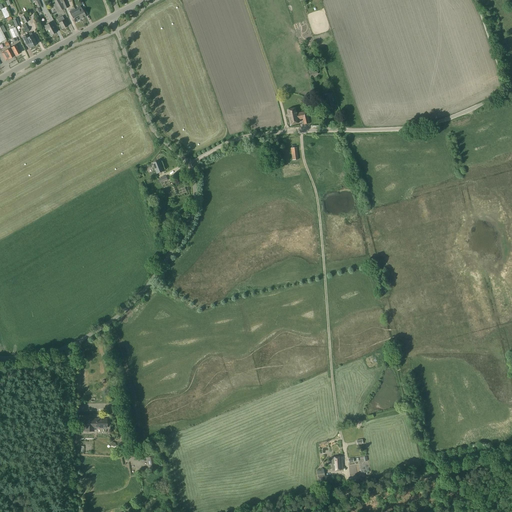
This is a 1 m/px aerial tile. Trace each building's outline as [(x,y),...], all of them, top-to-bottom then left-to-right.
[(55,4),(59,11),(64,9),(61,4),(59,0),(55,0),(54,0),(56,3),(55,4)] [(60,0),(62,3),(65,9),(68,8),(65,0),(60,0)] [(75,10),(80,20),(86,17),(80,6),(78,7),(79,8),(75,10)] [(69,12),(75,23),(80,20),(75,10),(74,9),(69,12)] [(62,16),(57,19),(62,29),(68,26),(62,16)] [(56,32),(53,27),(51,24),(50,22),(44,25),(47,30),(50,35),(56,32)] [(13,39),(18,36),(14,28),(9,30),(13,39)] [(30,43),(28,45),(30,48),(37,44),(33,35),(32,36),(31,33),(27,36),(30,43)] [(30,43),(27,36),(22,38),(26,45),(28,45),(30,43)] [(10,49),(14,56),(21,53),(17,45),(10,49)] [(14,56),(10,49),(1,53),(5,61),(8,59),(14,56)] [(312,58),(314,64),(321,62),(319,54),(316,55),(317,56),(312,58)] [(308,70),(310,77),(318,74),(316,67),(308,70)] [(327,107),(328,107),(334,105),(332,99),(333,99),(332,94),(324,96),(325,100),(326,100),(327,104),(323,105),(326,115),(329,114),(327,107)] [(303,119),(301,112),(297,113),(296,108),(287,110),(290,125),(299,123),(298,120),(303,119)] [(291,149),(293,161),(299,160),(297,148),(291,149)] [(153,163),(156,174),(164,171),(160,161),(153,163)] [(286,169),(286,176),(300,175),(299,168),(286,169)] [(84,431),(93,431),(93,428),(106,428),(106,420),(93,420),(93,418),(84,418),(84,431)] [(146,458),(148,469),(158,467),(155,456),(146,458)] [(316,471),(318,478),(325,477),(323,469),(316,471)]
